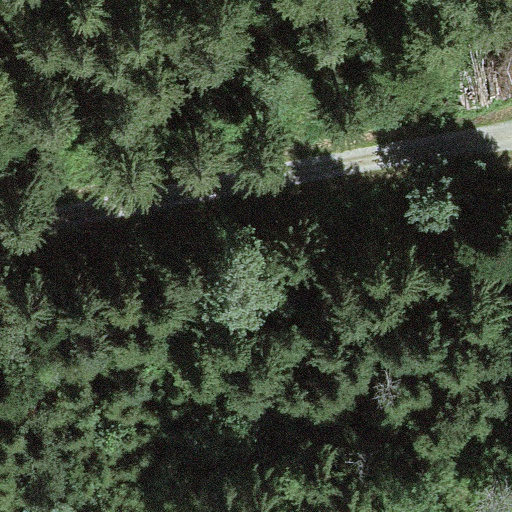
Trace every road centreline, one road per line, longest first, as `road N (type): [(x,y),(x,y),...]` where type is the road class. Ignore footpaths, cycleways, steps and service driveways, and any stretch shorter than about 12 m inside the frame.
road 1 (track): [(511,137),(0,229)]
road 2 (track): [(126,204),(0,92)]
